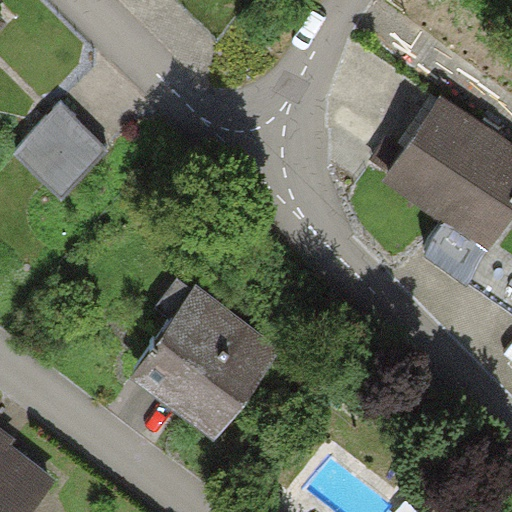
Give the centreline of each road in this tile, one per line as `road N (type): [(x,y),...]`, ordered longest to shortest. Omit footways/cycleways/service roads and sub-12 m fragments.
road 1 (residential): [(511,437),(313,231),(264,151)]
road 2 (residential): [(212,511),(0,347)]
road 3 (residential): [(264,151),(204,119),(83,0)]
road 4 (residential): [(354,0),(334,20),(264,151)]
